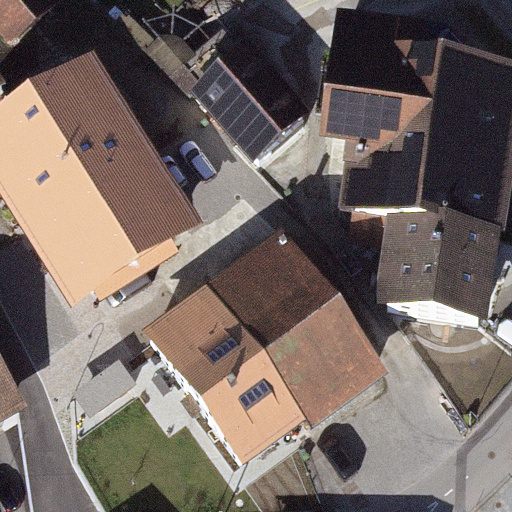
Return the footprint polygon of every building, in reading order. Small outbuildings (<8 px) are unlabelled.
[(0,0),(0,44),(10,56),(61,13),(48,0),(0,0)] [(356,171),(366,173),(406,179),(411,144),(508,159),(511,131),(511,83),(404,67),(409,33),(348,23),(331,137),(360,141),(356,171)] [(202,91),(197,95),(260,167),(305,129),(224,36),(184,70),(202,91)] [(71,80),(0,124),(0,153),(90,295),(174,242),(71,80)] [(358,221),(492,241),(496,243),(508,159),(411,144),(406,179),(366,173),(358,221)] [(479,327),(492,241),(358,221),(359,229),(400,235),(388,313),(479,327)] [(285,242),(148,341),(248,479),(385,381),(285,242)] [(0,432),(23,419),(0,381),(0,432)]
